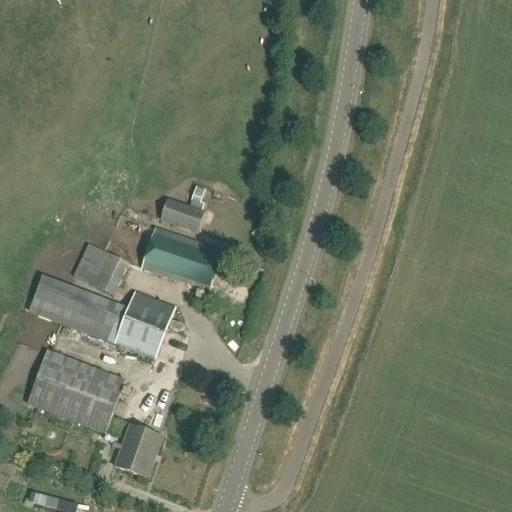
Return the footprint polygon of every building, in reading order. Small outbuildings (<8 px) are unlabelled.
[(205,215),(166,202),(159,223),(197,236),(205,215)] [(198,246),(156,232),(142,272),(187,287),(186,289),(208,296),(222,256),(197,248),(198,246)] [(129,267),(89,248),(74,280),(113,299),(129,267)] [(129,313),(43,280),(29,315),(155,363),(175,311),(135,296),(129,313)] [(126,383),(48,354),(28,408),(105,438),(126,383)] [(161,440),(129,428),(114,470),(146,481),(161,440)] [(39,497),(37,508),(56,511),(60,511),(63,502),(39,497)]
